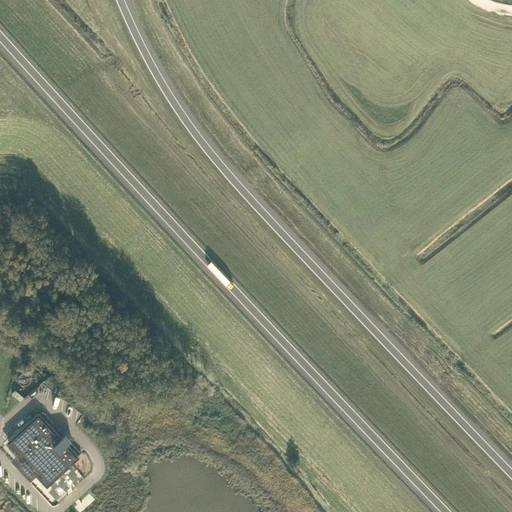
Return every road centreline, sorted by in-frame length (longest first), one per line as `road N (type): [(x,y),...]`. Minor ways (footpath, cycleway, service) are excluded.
road 1 (motorway): [(0,34),(447,511)]
road 2 (motorway): [(511,473),(206,146),(167,92),(121,0)]
